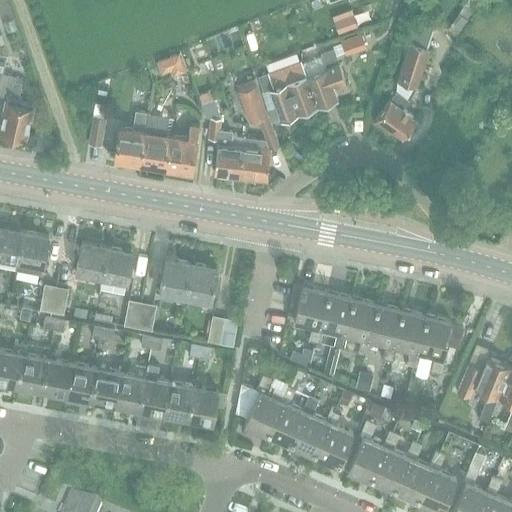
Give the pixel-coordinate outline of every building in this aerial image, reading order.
[(416,22),(397,80),(416,86),(429,48),(426,47),(433,28),(416,22)] [(305,60),(303,61),(307,73),(318,104),(338,97),(338,94),(349,90),(346,80),(340,61),(339,62),(333,46),(321,51),(322,54),(305,60)] [(301,58),(269,70),(275,85),(286,81),(287,81),(298,112),(318,104),(307,73),(303,61),(301,58)] [(269,70),(258,74),(263,89),(269,87),(281,118),(298,112),(287,81),(286,81),(275,85),(269,70)] [(3,72),(0,85),(0,93),(8,96),(0,129),(0,131),(26,138),(34,101),(19,97),(23,76),(3,72)] [(396,89),(373,120),(388,131),(391,128),(402,136),(416,117),(402,107),(409,98),(416,86),(397,80),(396,89)] [(268,113),(257,82),(239,89),(250,120),(259,117),(268,113)] [(202,102),(201,102),(206,115),(211,116),(209,136),(218,137),(219,137),(220,129),(221,117),(214,98),(202,102)] [(120,125),(114,156),(141,160),(146,129),(146,125),(149,111),(136,109),(133,127),(120,125)] [(149,111),(146,125),(155,126),(157,112),(149,111)] [(245,135),(241,175),(267,178),(270,148),(270,147),(279,144),(268,113),(259,117),(267,138),(266,138),(245,135)] [(93,116),(89,140),(101,143),(106,118),(104,118),(93,116)] [(171,134),(166,165),(192,169),(197,138),(199,124),(190,122),(188,136),(171,134)] [(146,129),(141,160),(166,165),(171,134),(154,131),(155,126),(146,125),(146,129)] [(217,142),(214,172),(241,175),(245,135),(231,134),(231,130),(220,129),(219,137),(218,137),(217,142)] [(0,224),(0,264),(16,268),(24,229),(0,224)] [(24,229),(16,268),(42,273),(49,234),(24,229)] [(82,240),(76,270),(102,275),(108,245),(82,240)] [(102,275),(100,287),(125,291),(128,280),(133,249),(108,245),(102,275)] [(160,289),(185,294),(192,260),(167,256),(160,289)] [(192,260),(185,294),(211,299),(217,265),(192,260)] [(45,281),(40,307),(51,309),(56,283),(45,281)] [(56,283),(51,309),(63,311),(68,286),(56,283)] [(308,339),(319,342),(323,326),(319,325),(328,289),(303,283),(294,319),(312,323),(308,339)] [(323,326),(319,342),(323,326),(337,330),(333,345),(343,347),(347,332),(344,331),(352,295),(328,289),(319,325),(323,326)] [(347,332),(361,336),(358,351),(368,353),(372,338),(368,337),(377,301),(352,295),(344,331),(347,332)] [(129,297),(124,323),(136,326),(141,300),(129,297)] [(141,300),(136,326),(152,329),(157,303),(141,300)] [(372,338),(386,342),(382,357),(392,360),(396,344),(392,343),(401,307),(377,301),(368,337),(372,338)] [(30,318),(32,307),(22,305),(20,316),(30,318)] [(396,344),(410,347),(406,363),(417,366),(421,350),(417,349),(425,313),(401,307),(392,343),(396,344)] [(44,325),(54,327),(56,315),(46,313),(44,325)] [(421,350),(417,366),(421,350),(435,354),(431,369),(441,372),(445,355),(443,355),(451,319),(425,313),(417,349),(421,350)] [(213,314),(208,339),(220,341),(225,316),(213,314)] [(56,315),(54,327),(64,329),(66,317),(56,315)] [(92,334),(101,336),(104,324),(94,322),(92,334)] [(104,324),(101,336),(112,338),(114,326),(104,324)] [(141,343),(151,345),(153,333),(143,331),(141,343)] [(153,333),(151,345),(160,347),(163,335),(153,333)] [(0,379),(18,383),(24,352),(26,342),(15,340),(13,349),(0,347),(0,379)] [(191,340),(189,352),(199,354),(201,342),(191,340)] [(201,342),(199,354),(209,356),(211,344),(201,342)] [(24,352),(18,383),(42,387),(48,356),(24,352)] [(487,396),(482,408),(479,416),(488,420),(492,411),(493,407),(511,364),(487,354),(482,366),(468,361),(456,389),(470,395),(473,386),(494,395),(492,398),(487,396)] [(48,356),(42,387),(66,392),(72,361),(48,356)] [(96,365),(90,397),(114,401),(120,370),(106,367),(108,359),(97,357),(96,365)] [(72,361),(66,392),(90,397),(96,365),(72,361)] [(145,375),(139,406),(163,411),(170,379),(157,377),(159,364),(148,362),(147,367),(145,375)] [(493,407),(492,411),(496,413),(501,401),(508,404),(510,400),(511,400),(511,364),(493,407)] [(120,370),(114,401),(139,406),(145,375),(147,367),(136,365),(135,373),(120,370)] [(282,400),(268,433),(291,444),(306,410),(302,409),(302,408),(289,402),(299,381),(304,379),(307,371),(297,367),(289,385),(286,383),(279,398),(279,399),(282,400)] [(237,411),(247,416),(244,423),(268,433),(282,400),(279,399),(279,398),(266,392),(272,377),(263,373),(256,389),(241,382),(237,411)] [(170,379),(163,411),(188,415),(194,384),(170,379)] [(194,384),(188,415),(213,420),(219,389),(194,384)] [(306,410),(291,444),(314,454),(329,420),(325,419),(326,418),(312,412),(319,397),(309,393),(302,408),(302,409),(306,410)] [(329,420),(314,454),(338,464),(353,430),(335,422),(342,408),(332,404),(326,418),(325,419),(329,420)] [(347,468),(371,479),(386,446),(382,444),(383,443),(369,437),(376,423),(366,419),(359,434),(362,435),(347,468)] [(386,446),(371,479),(394,489),(409,456),(405,454),(406,453),(393,448),(399,433),(389,429),(383,443),(382,444),(386,446)] [(409,456),(394,489),(417,499),(432,466),(429,464),(429,463),(416,458),(422,443),(412,439),(406,453),(405,454),(409,456)] [(432,466),(417,499),(441,509),(456,475),(438,468),(445,453),(435,449),(429,463),(429,464),(432,466)] [(465,480),(451,511),(480,511),(489,491),(486,489),(473,483),(485,454),(475,450),(463,479),(465,480)] [(489,491),(480,511),(506,511),(511,502),(511,500),(509,500),(509,499),(496,493),(502,479),(492,474),(486,489),(489,491)] [(98,511),(100,507),(70,494),(62,511),(98,511)]
